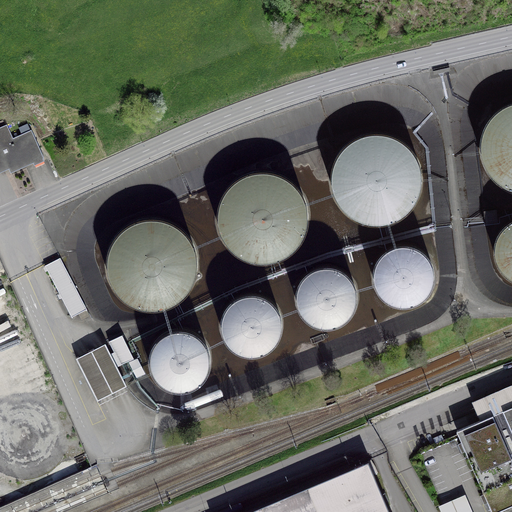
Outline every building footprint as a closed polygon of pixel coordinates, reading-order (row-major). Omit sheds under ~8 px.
[(511,106),(501,109),(485,123),(477,140),(476,160),(482,174),(494,187),(507,194),(511,194),(511,106)] [(6,129),(0,132),(0,174),(41,157),(29,131),(10,139),(6,129)] [(397,144),(378,137),(351,142),(335,156),(327,173),(327,193),(333,207),(344,220),(357,227),(378,230),(396,224),(407,215),(415,203),(419,192),(419,179),(415,164),(408,153),(397,144)] [(284,180),(265,174),(238,179),(222,192),(213,210),(213,229),(219,244),(231,257),(243,264),(264,266),(282,260),(294,251),(301,239),(305,228),(305,215),(301,200),(294,190),(284,180)] [(172,224),(153,218),(126,223),(110,236),(101,254),(101,273),(107,288),(119,301),(131,308),(152,310),(170,304),(182,295),(189,283),(193,273),(193,259),(189,245),(182,234),(172,224)] [(511,223),(499,232),(491,252),(494,269),(509,283),(511,283),(511,223)] [(374,267),(371,282),(380,302),(401,311),(421,305),(432,288),(431,267),(420,255),(405,249),(387,253),(374,267)] [(63,258),(46,265),(68,319),(85,312),(63,258)] [(296,289),(293,303),(302,323),(323,333),(343,327),(354,310),(352,289),(342,276),(327,271),(309,275),(296,289)] [(221,317),(218,331),(227,351),(248,360),(268,354),(279,338),(278,316),(267,304),(252,298),(234,302),(221,317)] [(150,353),(147,368),(156,387),(177,397),(197,391),(208,374),(206,353),(196,340),(181,335),(163,339),(150,353)] [(119,336),(103,343),(113,365),(129,358),(119,336)] [(123,387),(113,365),(103,343),(78,354),(98,398),(123,387)] [(511,511),(511,407),(458,431),(492,511),(511,511)] [(386,511),(366,463),(246,511),(386,511)] [(469,511),(463,497),(439,507),(441,511),(469,511)]
